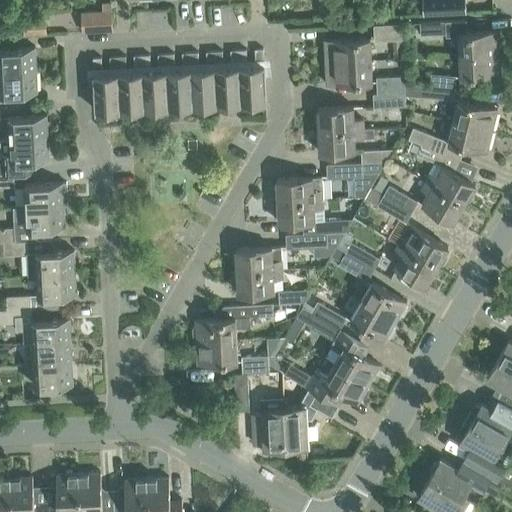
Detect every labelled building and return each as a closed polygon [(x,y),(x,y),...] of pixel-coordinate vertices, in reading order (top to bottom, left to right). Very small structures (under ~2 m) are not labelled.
[(457,0),(417,0),(418,11),(458,9),(457,0)] [(83,31),(113,30),(112,10),(82,12),(83,31)] [(23,19),(23,33),(45,32),(45,18),(23,19)] [(458,36),(459,55),(499,52),(498,30),(467,32),(466,20),(420,22),(421,34),(447,33),(447,36),(458,36)] [(402,23),(374,25),(375,41),(402,39),(402,23)] [(331,39),(331,61),(371,59),(370,37),(331,39)] [(0,48),(0,70),(5,70),(36,69),(35,47),(0,48)] [(263,48),(255,49),(256,60),(264,60),(263,48)] [(238,49),(231,50),(231,62),(239,61),(238,49)] [(238,49),(239,61),(247,61),(247,49),(238,49)] [(222,50),(214,51),(215,63),(223,62),(222,50)] [(207,63),(215,63),(214,51),(206,51),(207,63)] [(190,52),(182,53),(183,64),(191,64),(190,52)] [(190,52),(191,64),(199,64),(198,52),(190,52)] [(500,74),(499,52),(459,55),(460,76),(500,74)] [(166,53),(158,54),(159,66),(167,65),(166,53)] [(166,53),(167,65),(175,65),(174,53),(166,53)] [(142,55),(143,67),(151,66),(150,54),(142,55)] [(142,55),(134,55),(135,67),(143,67),(142,55)] [(118,56),(110,56),(111,68),(119,68),(118,56)] [(118,56),(119,68),(126,67),(126,56),(118,56)] [(102,69),(101,57),(93,57),(94,69),(102,69)] [(372,81),(371,59),(331,61),(332,83),(372,81)] [(239,66),(241,103),(266,102),(264,65),(239,66)] [(217,104),(229,104),(241,103),(239,66),(215,67),(217,104)] [(191,69),(193,105),(217,104),(215,67),(191,69)] [(36,69),(5,70),(0,70),(0,105),(0,104),(0,100),(12,100),(11,92),(37,91),(36,69)] [(169,107),(193,105),(191,69),(167,70),(169,107)] [(143,71),(145,108),(169,107),(167,70),(143,71)] [(121,109),(145,108),(143,71),(119,73),(121,109)] [(94,74),(95,91),(96,111),(121,109),(119,73),(94,74)] [(431,73),(429,85),(455,87),(456,75),(431,73)] [(377,93),(405,90),(404,75),(376,76),(377,93)] [(453,99),(455,87),(429,85),(421,84),(405,83),(405,95),(420,96),(453,99)] [(373,93),(374,107),(406,106),(405,90),(377,93),(373,93)] [(453,120),(492,130),(497,108),(458,99),(453,120)] [(354,106),(317,108),(318,130),(364,128),(363,119),(354,119),(354,106)] [(48,137),(46,114),(9,117),(10,139),(48,137)] [(487,151),(488,145),(492,130),(453,120),(448,142),(444,139),(413,127),(409,138),(460,159),(465,146),(487,151)] [(318,130),(319,145),(319,152),(356,150),(355,137),(374,136),(373,127),(364,128),(318,130)] [(0,173),(16,173),(34,172),(33,159),(49,159),(48,137),(10,139),(0,138),(0,139),(1,155),(0,156),(0,173)] [(460,159),(409,138),(404,149),(444,165),(437,176),(430,172),(425,180),(464,202),(466,200),(468,201),(470,200),(474,194),(473,191),(471,190),(475,183),(455,171),(460,159)] [(386,161),(393,148),(361,150),(362,162),(386,161)] [(327,178),(363,176),(362,162),(327,164),(327,178)] [(0,187),(17,186),(16,173),(0,173),(0,187)] [(278,200),(323,198),(322,176),(277,178),(277,186),(275,186),(273,188),(274,196),(276,198),(278,198),(278,200)] [(453,221),(464,202),(425,180),(420,187),(428,192),(422,203),(453,221)] [(63,182),(25,184),(26,206),(64,204),(63,182)] [(389,184),(383,195),(412,211),(418,201),(389,184)] [(406,222),(412,211),(383,195),(377,205),(406,222)] [(303,233),(319,232),(327,232),(345,231),(353,218),(324,220),(323,198),(278,200),(279,222),(303,221),(303,233)] [(64,204),(26,206),(12,207),(13,227),(0,227),(0,241),(4,241),(27,240),(27,239),(37,239),(37,227),(65,226),(64,204)] [(409,224),(398,243),(437,265),(438,264),(439,264),(442,264),(446,257),(445,254),(444,254),(448,246),(409,224)] [(286,248),(327,246),(327,232),(319,232),(303,233),(286,234),(286,248)] [(59,239),(37,239),(27,239),(27,240),(4,241),(4,255),(28,254),(30,274),(37,273),(75,272),(74,250),(59,250),(59,239)] [(345,252),(374,268),(380,258),(351,241),(345,252)] [(426,285),(437,265),(398,243),(393,251),(401,255),(394,266),(426,285)] [(281,246),(236,249),(237,271),(282,268),(281,246)] [(345,252),(338,264),(367,280),(374,268),(345,252)] [(283,277),(282,268),(237,271),(238,293),(275,291),(274,278),(283,277)] [(75,272),(37,273),(39,294),(6,296),(7,309),(0,309),(61,306),(60,294),(76,294),(75,272)] [(372,281),(361,300),(396,320),(399,315),(401,317),(404,316),(407,309),(407,307),(404,305),(407,301),(372,281)] [(305,301),(312,289),(279,290),(279,302),(305,301)] [(317,300),(311,311),(340,327),(346,317),(317,300)] [(392,327),(396,320),(361,300),(350,319),(385,339),(386,337),(388,338),(391,337),(394,331),(394,328),(392,327)] [(224,318),(196,319),(197,341),(237,339),(236,327),(251,327),(251,316),(273,315),(272,303),(223,305),(224,318)] [(61,306),(0,309),(0,323),(15,322),(16,329),(24,329),(25,342),(33,342),(71,340),(70,318),(53,319),(52,308),(61,308),(61,306)] [(340,327),(311,311),(306,321),(334,338),(340,327)] [(341,352),(334,363),(369,383),(380,364),(361,353),(365,346),(342,333),(333,347),(341,352)] [(237,339),(197,341),(198,363),(238,361),(237,339)] [(71,340),(33,342),(34,363),(72,361),(71,340)] [(511,342),(509,340),(498,359),(511,367),(511,342)] [(268,355),(242,356),(243,373),(269,371),(268,355)] [(511,367),(498,359),(487,378),(508,390),(504,397),(511,401),(511,367)] [(72,361),(34,363),(35,385),(73,383),(72,361)] [(332,401),(338,391),(358,402),(361,396),(363,397),(365,396),(367,395),(368,392),(369,390),(368,388),(367,386),(369,383),(334,363),(328,374),(317,368),(312,376),(290,363),(284,374),(316,392),(332,401)] [(234,373),(236,411),(249,410),(248,373),(234,373)] [(230,378),(217,379),(218,394),(231,393),(230,378)] [(291,391),(296,390),(298,386),(297,382),(293,379),(289,380),(286,384),(287,389),(291,391)] [(338,405),(332,401),(316,392),(310,403),(332,416),(338,405)] [(465,419),(504,441),(511,445),(511,412),(506,409),(502,415),(482,403),(480,407),(477,405),(473,408),(471,411),(467,417),(466,419),(465,419)] [(284,406),(286,446),(308,445),(306,405),(284,406)] [(264,443),(264,447),(286,446),(284,406),(262,407),(262,411),(252,411),(254,443),(264,443)] [(511,453),(511,445),(504,441),(465,419),(465,420),(464,422),(461,428),(460,432),(459,436),(462,438),(460,441),(469,446),(463,457),(505,481),(511,485),(511,465),(507,463),(511,453)] [(430,477),(463,496),(472,481),(497,496),(505,481),(463,457),(457,467),(441,458),(438,462),(435,462),(431,470),(432,473),(430,477)] [(78,473),(80,511),(90,511),(91,509),(101,508),(102,508),(100,472),(78,473)] [(80,511),(78,473),(56,474),(58,504),(54,504),(51,507),(51,511),(80,511)] [(40,511),(41,508),(37,505),(34,505),(32,475),(10,476),(12,511),(40,511)] [(0,511),(12,511),(10,476),(0,476),(0,511)] [(182,511),(182,501),(170,501),(169,476),(147,477),(148,511),(182,511)] [(114,511),(148,511),(147,477),(124,479),(125,485),(121,486),(118,489),(118,490),(114,490),(114,507),(114,511)] [(468,511),(474,502),(463,496),(430,477),(419,496),(440,508),(437,511),(468,511)]
